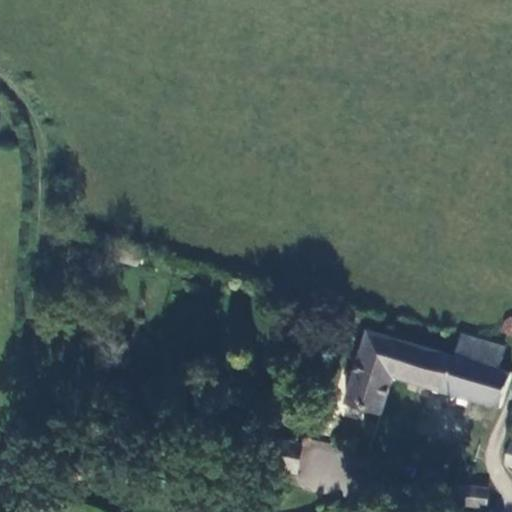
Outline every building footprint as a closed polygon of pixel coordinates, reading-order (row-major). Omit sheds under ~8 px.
[(502,326),(503,328),(504,331),(506,333),(509,334),(511,333),(511,319),(510,319),(507,319),(505,321),(503,323),(502,326)] [(447,358),(359,334),(339,409),(376,419),(387,378),(497,409),(507,377),(494,372),(500,350),(453,337),(447,358)] [(210,427),(203,456),(256,467),(262,442),(262,437),(210,427)] [(48,441),(23,482),(38,491),(56,459),(66,464),(71,455),(48,441)] [(256,467),(297,476),(302,449),(262,442),(256,467)] [(454,498),(492,505),(489,488),(456,483),(454,498)]
